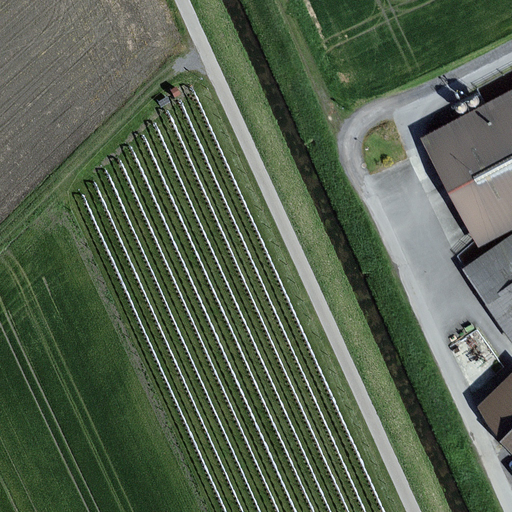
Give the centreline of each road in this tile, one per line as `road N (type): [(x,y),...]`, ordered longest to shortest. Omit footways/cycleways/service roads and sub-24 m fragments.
road 1 (unclassified): [(181,0),(413,511)]
road 2 (unknown): [(511,52),(376,115),(356,130),(350,154)]
